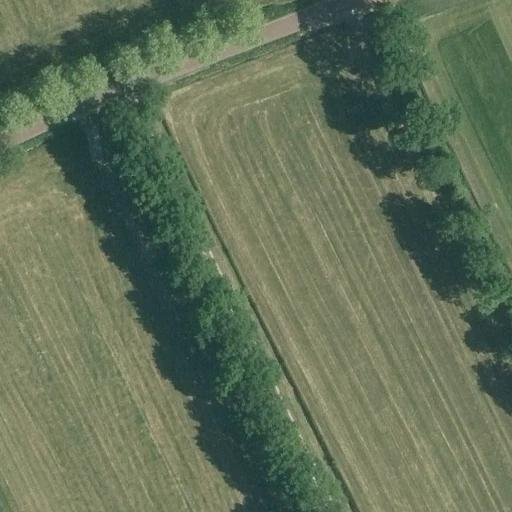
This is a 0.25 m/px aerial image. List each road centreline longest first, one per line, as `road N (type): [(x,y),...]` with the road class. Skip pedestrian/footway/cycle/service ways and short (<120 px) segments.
road 1 (track): [(130,91),(338,511)]
road 2 (tertiary): [(0,147),(31,128),(371,0)]
